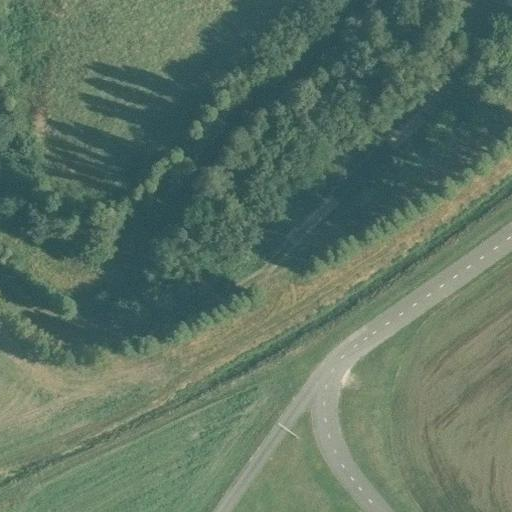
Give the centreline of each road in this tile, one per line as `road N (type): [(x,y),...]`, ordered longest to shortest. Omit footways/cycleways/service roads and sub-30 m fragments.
road 1 (track): [(0,291),(82,338),(135,334),(401,204),(511,123)]
road 2 (track): [(0,232),(65,272),(104,271),(150,239),(218,149),(308,61),(354,0)]
road 3 (track): [(240,287),(451,89),(492,0)]
